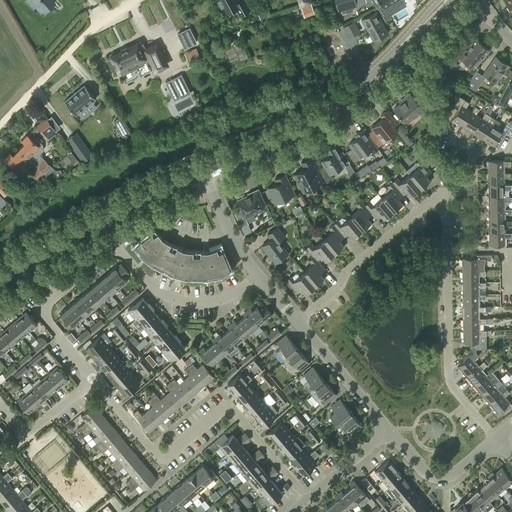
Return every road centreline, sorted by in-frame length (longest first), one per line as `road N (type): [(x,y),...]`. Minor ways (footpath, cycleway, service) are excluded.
road 1 (residential): [(93,378),(44,310),(116,248),(148,283),(192,301),(218,299),(256,275)]
road 2 (residential): [(306,499),(227,408),(160,456),(93,378)]
road 3 (tertiary): [(204,172),(335,101),(441,0)]
road 4 (residential): [(496,436),(450,378),(443,194)]
road 5 (tertiary): [(0,280),(204,172)]
road 6 (residential): [(443,194),(296,321)]
road 7 (residential): [(0,124),(85,34),(135,0)]
road 8 (residential): [(443,194),(473,187),(472,151),(443,127),(440,56)]
road 9 (residential): [(496,436),(451,479),(437,481),(386,428)]
road 10 (residential): [(386,428),(296,321)]
